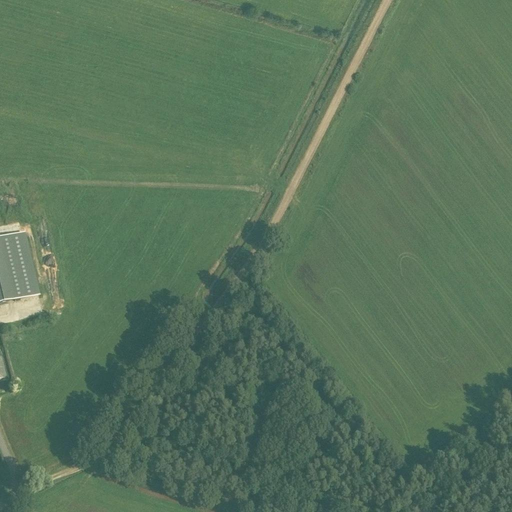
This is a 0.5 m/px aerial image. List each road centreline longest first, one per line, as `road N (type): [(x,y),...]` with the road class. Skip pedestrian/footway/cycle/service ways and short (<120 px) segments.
road 1 (track): [(32,487),(120,445),(270,229),(385,0)]
road 2 (track): [(94,461),(251,511)]
